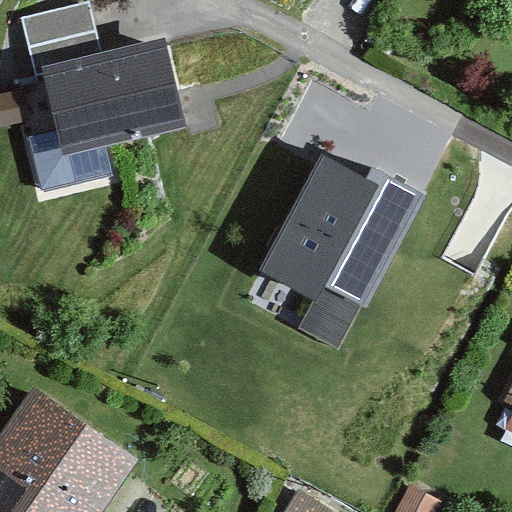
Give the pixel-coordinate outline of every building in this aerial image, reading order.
[(95,4),(23,21),(39,83),(58,78),(74,145),(202,114),(180,24),(104,43),(95,4)] [(28,93),(0,99),(0,128),(35,121),(28,93)] [(338,348),(422,194),(372,167),(366,178),(323,155),(260,270),(316,300),(301,328),(338,348)] [(107,511),(151,448),(41,375),(0,435),(0,506),(8,511),(107,511)] [(343,511),(352,499),(308,472),(282,511),(343,511)] [(455,511),(459,505),(416,485),(403,511),(455,511)]
